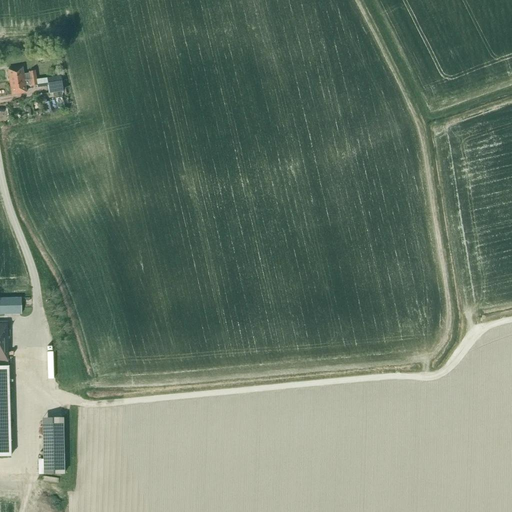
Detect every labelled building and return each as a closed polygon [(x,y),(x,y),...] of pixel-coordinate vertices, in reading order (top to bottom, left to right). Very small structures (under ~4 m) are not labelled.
[(23,74),(22,68),(8,70),(10,83),(36,79),(35,71),(29,72),(29,73),(23,74)] [(54,77),(36,80),(36,79),(10,83),(12,95),(26,93),(25,86),(31,85),(31,87),(37,86),(38,88),(47,87),(48,94),(62,92),(60,77),(55,78),(54,77)] [(36,97),(42,106),(47,103),(41,94),(36,97)] [(0,314),(22,314),(21,298),(0,298),(0,314)] [(0,457),(11,457),(9,392),(8,366),(7,322),(0,322),(0,457)] [(43,475),(65,474),(63,418),(42,419),(43,475)]
